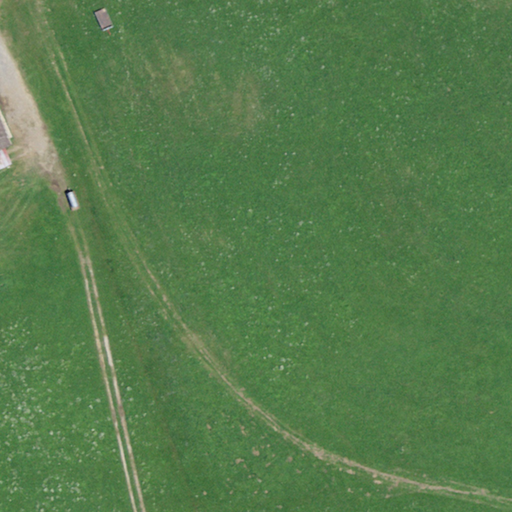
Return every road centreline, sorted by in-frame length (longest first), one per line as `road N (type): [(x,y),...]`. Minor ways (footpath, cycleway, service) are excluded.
road 1 (track): [(37,0),(134,243),(177,320),(232,386),(280,429),(341,463),(511,506)]
road 2 (track): [(28,149),(65,200),(86,263),(144,511)]
